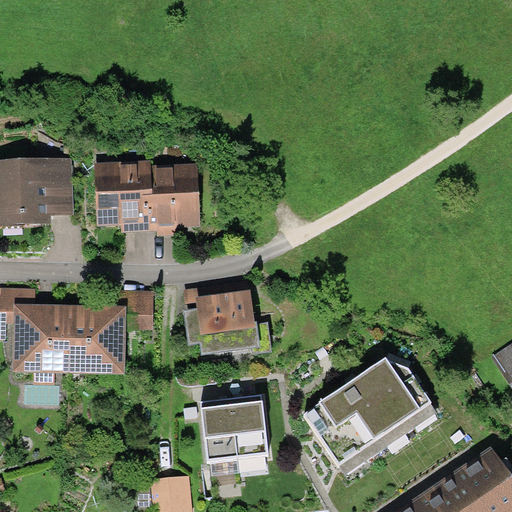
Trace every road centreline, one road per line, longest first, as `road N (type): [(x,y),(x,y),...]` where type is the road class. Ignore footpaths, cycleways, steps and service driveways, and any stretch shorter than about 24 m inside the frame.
road 1 (residential): [(290,236),(245,262),(166,274),(0,273)]
road 2 (track): [(511,104),(290,236)]
